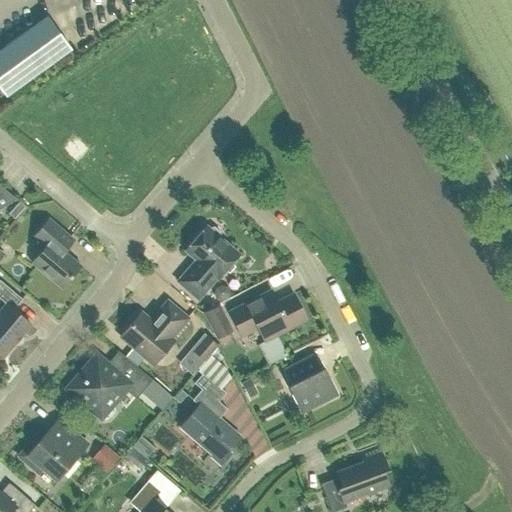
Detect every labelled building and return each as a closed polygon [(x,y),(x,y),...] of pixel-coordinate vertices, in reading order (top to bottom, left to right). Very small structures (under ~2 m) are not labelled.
[(47,16),(0,49),(0,89),(5,96),(71,49),(47,16)] [(0,208),(15,199),(0,186),(0,208)] [(62,288),(80,266),(64,251),(73,240),(48,219),(33,236),(45,246),(31,262),(62,288)] [(217,279),(239,254),(219,237),(220,232),(213,226),(209,228),(206,225),(184,251),(195,260),(176,281),(198,300),(216,278),(217,279)] [(0,354),(3,357),(30,324),(13,310),(22,299),(0,280),(0,299),(6,304),(0,310),(0,354)] [(230,293),(227,287),(221,284),(215,287),(212,294),(215,300),(222,302),(228,299),(230,293)] [(264,341),(306,320),(293,293),(259,310),(253,299),(229,311),(241,336),(257,328),(264,341)] [(171,338),(188,318),(167,300),(155,314),(157,315),(152,321),(141,312),(120,336),(153,364),(173,340),(171,338)] [(233,330),(219,303),(202,312),(216,339),(233,330)] [(218,345),(207,335),(192,351),(193,352),(184,362),(195,371),(218,345)] [(101,420),(126,390),(136,398),(141,392),(152,380),(124,356),(114,368),(96,352),(65,389),(101,420)] [(301,412),(337,394),(324,367),(320,369),(313,355),(284,370),(291,384),(287,386),(301,412)] [(227,450),(239,436),(219,418),(227,409),(218,401),(226,392),(202,373),(194,383),(201,389),(192,400),(198,405),(180,427),(212,455),(211,457),(220,465),(230,453),(227,450)] [(181,389),(173,398),(179,403),(187,395),(181,389)] [(56,480),(88,443),(58,419),(41,438),(36,434),(18,456),(38,473),(42,468),(56,480)] [(154,448),(141,436),(133,445),(146,457),(154,448)] [(103,444),(90,460),(105,473),(119,457),(103,444)] [(345,502),(388,486),(383,471),(387,469),(378,445),(360,452),(364,461),(336,472),(339,477),(321,484),(331,511),(346,507),(345,502)] [(28,511),(34,505),(14,487),(5,498),(0,493),(0,511),(28,511)] [(166,511),(152,499),(140,511),(166,511)]
